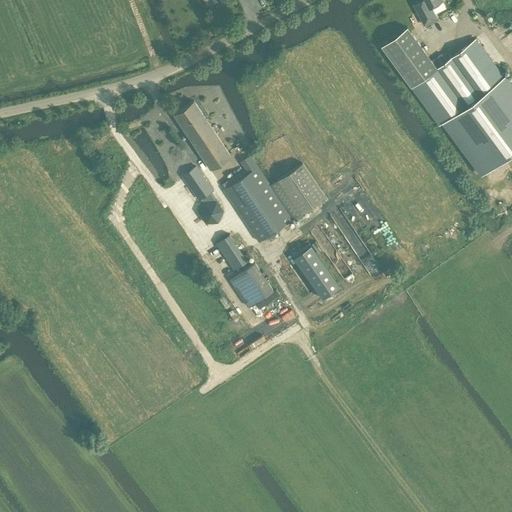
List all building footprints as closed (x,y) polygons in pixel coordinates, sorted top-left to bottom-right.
[(424,26),(436,19),(430,8),(442,1),(441,0),(420,0),(421,1),(413,5),(424,26)] [(410,86),(436,68),(406,27),(381,46),(410,86)] [(442,123),(503,77),(475,39),(436,68),(410,86),(439,125),(442,123)] [(480,175),(511,152),(511,83),(506,75),(503,77),(442,123),(480,175)] [(210,169),(230,156),(194,101),(174,115),(210,169)] [(292,218),(269,184),(249,155),(240,161),(248,172),(247,173),(224,189),(223,189),(258,241),(292,218)] [(292,218),(325,196),(302,163),(269,184),(292,218)] [(212,190),(196,166),(182,176),(199,199),(201,198),(203,200),(215,199),(209,192),(212,190)] [(244,169),(221,184),(224,189),(247,173),(244,169)] [(215,199),(203,200),(197,212),(205,222),(217,221),(223,210),(216,199),(215,199)] [(249,261),(229,231),(213,243),(233,272),(249,261)] [(325,266),(311,245),(294,257),(322,298),(339,286),(325,266)]
